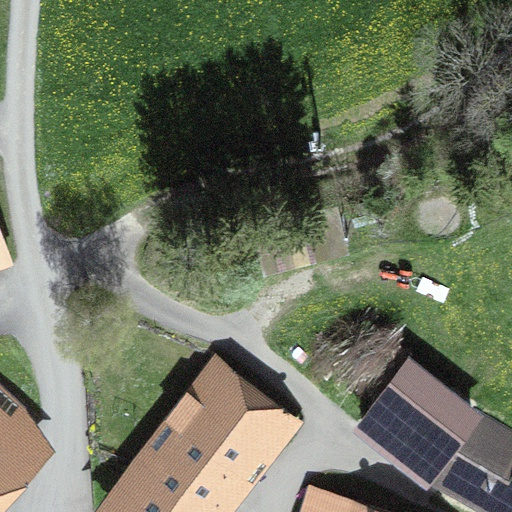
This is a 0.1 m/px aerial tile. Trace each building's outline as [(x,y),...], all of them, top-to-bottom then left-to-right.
[(0,228),(0,265),(11,261),(0,228)] [(511,511),(511,436),(473,412),(409,358),(365,410),(430,466),(506,511),(511,511)] [(238,495),(250,480),(236,469),(282,412),(232,372),(121,509),(124,511),(208,511),(219,499),(215,495),(224,483),(238,495)] [(0,468),(26,442),(0,417),(0,468)] [(407,511),(312,483),(302,511),(407,511)]
